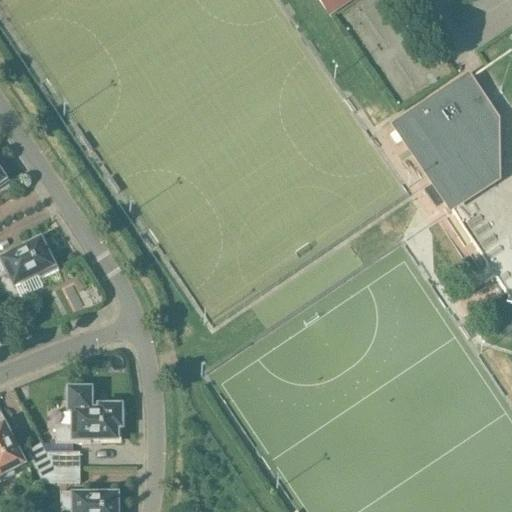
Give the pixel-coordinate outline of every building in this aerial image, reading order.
[(355,0),(317,0),(330,18),(355,0)] [(445,200),(487,173),(487,112),(467,83),(397,130),(445,200)] [(445,202),(444,202),(434,185),(425,192),(436,208),(445,202)] [(347,238),(362,264),(387,249),(372,223),(347,238)] [(15,290),(38,278),(39,282),(59,272),(49,252),(46,254),(40,243),(17,255),(15,252),(0,259),(0,279),(8,276),(15,290)] [(39,398),(34,384),(15,391),(21,405),(39,398)] [(71,413),(73,413),(73,429),(56,429),(56,447),(91,447),(91,444),(117,444),(117,431),(121,431),(121,409),(99,409),(99,413),(95,413),(95,388),(71,388),(71,413)] [(13,472),(24,467),(12,444),(15,442),(1,415),(0,415),(0,483),(15,476),(13,472)] [(27,454),(44,486),(53,471),(45,455),(46,455),(41,447),(27,454)] [(45,455),(53,471),(80,471),(80,455),(46,455),(45,455)] [(53,471),(44,486),(80,486),(80,471),(53,471)] [(117,510),(117,498),(91,498),(91,495),(60,495),(60,511),(121,511),(121,510),(117,510)]
